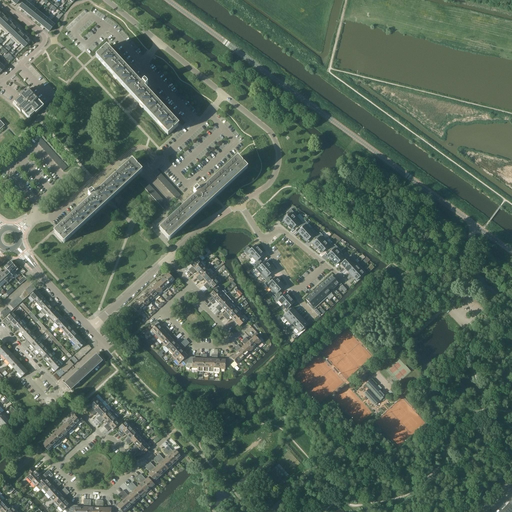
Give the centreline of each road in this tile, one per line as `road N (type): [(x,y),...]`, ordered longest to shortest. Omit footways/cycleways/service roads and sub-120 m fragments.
road 1 (tertiary): [(475,225),(166,0)]
road 2 (residential): [(240,203),(270,180),(276,144),(223,95)]
road 3 (residential): [(209,113),(234,142),(188,185),(162,158)]
road 4 (residential): [(2,330),(96,430)]
road 5 (residential): [(0,3),(45,39),(0,84)]
